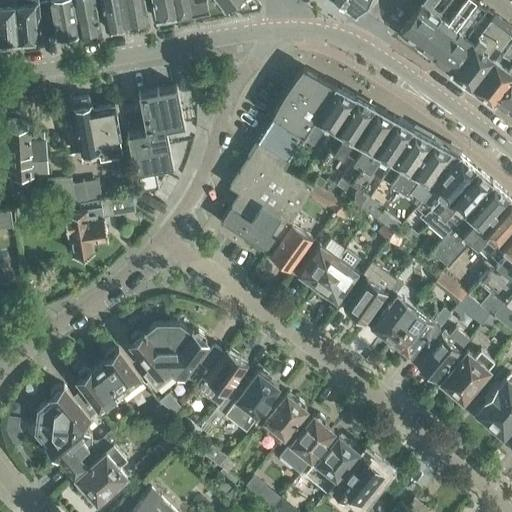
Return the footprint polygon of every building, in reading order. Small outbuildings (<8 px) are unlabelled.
[(0,0),(0,40),(18,39),(14,0),(0,0)] [(14,0),(18,39),(42,37),(38,0),(14,0)] [(74,32),(79,31),(72,0),(50,0),(57,35),(74,32)] [(72,0),(79,31),(100,27),(95,0),(72,0)] [(100,0),(105,26),(127,22),(122,0),(100,0)] [(122,0),(127,22),(148,18),(144,0),(122,0)] [(152,0),(156,17),(176,13),(173,0),(152,0)] [(173,0),(176,13),(208,7),(206,0),(173,0)] [(417,45),(440,16),(430,9),(437,0),(424,0),(422,3),(421,3),(399,32),(417,45)] [(464,0),(448,22),(440,16),(417,45),(434,58),(434,57),(434,58),(476,1),(473,0),(464,0)] [(486,8),(477,2),(476,1),(434,58),(450,69),(450,70),(451,70),(473,40),(465,35),(486,8)] [(489,19),(473,40),(451,70),(452,71),(452,70),(470,83),(470,84),(471,85),(511,34),(489,19)] [(511,32),(511,34),(471,85),(476,89),(477,88),(484,94),(493,100),(511,75),(511,32)] [(299,140),(336,84),(304,66),(247,155),(248,155),(243,164),(241,164),(240,165),(241,166),(241,167),(239,167),(238,169),(239,170),(233,179),(232,178),(231,180),(232,180),(231,182),(230,181),(229,183),(240,191),(234,200),(233,199),(232,201),(233,201),(232,203),(231,202),(220,219),(222,220),(232,226),(268,249),(316,180),(285,163),(299,140)] [(511,75),(493,100),(493,101),(494,100),(510,112),(511,109),(511,75)] [(175,85),(159,88),(158,88),(157,88),(140,92),(140,91),(138,91),(146,129),(128,132),(127,132),(138,188),(139,188),(157,184),(157,185),(158,185),(158,183),(157,184),(154,166),(171,162),(172,163),(173,163),(172,161),(169,144),(169,143),(168,143),(165,126),(166,126),(165,125),(183,122),(184,122),(184,121),(183,121),(180,104),(180,102),(180,103),(176,85),(177,85),(176,84),(175,84),(175,85)] [(355,94),(336,84),(299,140),(307,145),(323,122),(332,128),(355,94)] [(357,94),(355,93),(355,94),(332,128),(325,139),(335,145),(324,162),(332,168),(350,141),(375,104),(368,100),(367,101),(357,95),(357,94)] [(113,102),(92,106),(91,102),(90,102),(88,94),(72,97),(74,105),(73,105),(81,155),(99,152),(100,157),(122,153),(119,136),(121,135),(115,101),(113,102)] [(335,182),(344,188),(352,175),(394,114),(375,104),(350,141),(359,147),(335,182)] [(397,116),(394,114),(352,175),(357,178),(358,192),(352,202),(357,206),(358,204),(413,126),(413,125),(397,116)] [(46,163),(44,135),(38,135),(37,123),(27,123),(27,120),(8,122),(8,126),(2,126),(0,128),(0,137),(3,140),(9,140),(11,167),(31,166),(31,173),(46,172),(45,163),(46,163)] [(394,226),(415,202),(459,152),(458,152),(452,148),(451,147),(413,126),(358,204),(385,220),(394,226)] [(424,210),(422,212),(430,218),(476,166),(459,152),(415,202),(424,210)] [(492,180),(476,166),(430,218),(427,221),(443,236),(464,211),(492,180)] [(75,200),(72,175),(48,178),(52,203),(75,200)] [(78,207),(101,203),(101,199),(98,179),(74,183),(78,207)] [(447,264),(463,246),(509,194),(492,179),(492,180),(464,211),(443,236),(431,249),(447,264)] [(320,186),(314,182),(308,193),(327,202),(335,208),(342,199),(338,196),(334,193),(320,186)] [(132,193),(101,199),(101,203),(78,207),(64,209),(68,231),(69,231),(72,251),(94,248),(93,238),(108,235),(104,214),(135,208),(132,193)] [(464,278),(498,241),(511,225),(511,197),(510,196),(511,195),(509,194),(463,246),(447,264),(464,278)] [(344,214),(350,204),(342,199),(335,208),(344,214)] [(27,215),(43,214),(43,204),(27,205),(27,215)] [(14,210),(0,209),(0,225),(13,226),(14,210)] [(311,235),(291,220),(270,250),(272,251),(271,255),(278,260),(281,259),(290,265),(311,235)] [(377,231),(387,237),(394,226),(385,220),(377,231)] [(511,225),(498,241),(507,249),(496,261),(502,267),(511,255),(511,225)] [(402,232),(394,226),(387,237),(395,243),(402,232)] [(316,283),(317,284),(339,254),(344,246),(331,237),(325,244),(318,240),(297,270),(306,276),(305,279),(313,285),(316,283)] [(344,246),(339,254),(317,284),(319,285),(318,289),(326,294),(329,292),(337,299),(359,268),(352,263),(357,255),(344,246)] [(511,255),(502,267),(496,261),(467,291),(492,311),(511,287),(511,255)] [(360,318),(363,317),(365,318),(376,303),(386,288),(387,289),(396,277),(371,260),(361,273),(365,275),(344,304),(353,310),(353,313),(360,318)] [(385,337),(389,337),(390,338),(415,305),(396,290),(403,282),(396,277),(387,289),(386,288),(376,303),(382,308),(371,323),(379,329),(380,333),(385,337)] [(464,289),(455,281),(449,289),(458,297),(464,289)] [(457,301),(449,311),(456,316),(464,307),(457,301)] [(440,323),(415,305),(390,338),(392,339),(392,342),(398,346),(401,346),(411,353),(425,335),(429,338),(440,323)] [(490,327),(499,316),(492,311),(483,321),(490,327)] [(169,363),(169,320),(157,320),(145,330),(144,329),(142,331),(138,329),(130,335),(131,340),(129,341),(151,367),(144,373),(155,387),(177,369),(169,363)] [(178,320),(169,320),(169,363),(177,369),(183,372),(207,340),(205,338),(206,334),(198,328),(194,330),(192,328),(191,329),(178,320)] [(451,333),(444,327),(417,359),(426,366),(426,367),(426,368),(426,369),(427,371),(428,372),(429,373),(430,373),(431,374),(433,374),(435,373),(437,375),(469,336),(457,326),(451,333)] [(212,343),(200,361),(210,368),(223,350),(212,343)] [(104,357),(98,362),(121,394),(142,378),(118,346),(116,347),(113,345),(105,351),(106,355),(104,357)] [(212,427),(226,409),(229,406),(243,387),(235,381),(248,362),(238,355),(239,353),(230,347),(228,349),(226,347),(204,380),(225,395),(204,421),(212,427)] [(475,355),(467,348),(441,379),(451,387),(451,391),(456,395),(460,394),(462,397),(488,366),(494,359),(480,348),(475,355)] [(100,409),(121,394),(98,362),(91,367),(91,366),(89,368),(85,366),(78,371),(79,376),(77,377),(100,409)] [(243,387),(229,406),(226,409),(239,419),(247,408),(255,414),(278,384),(269,376),(268,373),(263,369),(259,369),(257,368),(243,387)] [(497,383),(485,397),(486,398),(477,409),(491,421),(489,423),(490,425),(496,431),(499,431),(500,429),(502,431),(511,420),(511,372),(510,371),(498,384),(497,383)] [(34,375),(27,381),(30,385),(36,385),(40,382),(34,375)] [(49,395),(38,406),(37,417),(81,420),(88,428),(96,421),(63,382),(61,384),(57,382),(49,388),(50,392),(48,394),(49,395)] [(267,430),(280,440),(307,406),(305,405),(304,401),(299,397),(295,397),(286,390),(264,418),(271,424),(267,430)] [(169,392),(160,400),(174,412),(180,404),(169,392)] [(19,408),(17,403),(10,401),(7,411),(18,414),(19,408)] [(174,413),(160,402),(154,409),(168,420),(174,413)] [(140,418),(133,409),(120,419),(127,429),(140,418)] [(315,413),(313,412),(285,447),(299,459),(296,463),(302,468),(312,457),(311,456),(334,428),(325,421),(325,417),(320,413),(315,413)] [(18,415),(6,413),(4,425),(17,424),(18,415)] [(37,417),(36,428),(45,440),(44,441),(46,443),(44,447),(51,455),(55,453),(57,455),(58,455),(74,473),(86,462),(79,453),(92,443),(92,438),(91,432),(88,428),(84,424),(81,420),(37,417)] [(347,439),(338,432),(307,471),(329,488),(338,477),(336,476),(359,448),(357,447),(357,442),(352,438),(347,439)] [(106,445),(99,438),(92,438),(92,443),(79,453),(86,462),(104,447),(106,445)] [(134,466),(144,475),(170,450),(160,440),(134,466)] [(96,499),(126,473),(119,464),(126,457),(113,442),(75,475),(77,477),(77,484),(82,489),(88,490),(96,499)] [(205,451),(220,463),(226,455),(228,453),(213,442),(205,451)] [(372,460),(362,451),(333,487),(360,510),(376,492),(369,486),(383,469),(380,466),(382,464),(374,457),(372,460)] [(220,463),(228,469),(234,461),(226,455),(220,463)] [(254,474),(247,483),(258,492),(265,484),(254,474)] [(238,481),(229,490),(234,495),(242,486),(238,481)] [(128,492),(114,507),(118,511),(176,511),(161,496),(162,495),(159,493),(152,485),(137,500),(129,492),(128,492)] [(274,504),(284,511),(297,511),(299,510),(281,495),(274,504)] [(421,511),(426,507),(425,506),(427,505),(425,503),(424,505),(423,505),(421,508),(415,502),(417,500),(417,499),(418,498),(416,496),(415,498),(408,506),(401,499),(389,511),(421,511)]
